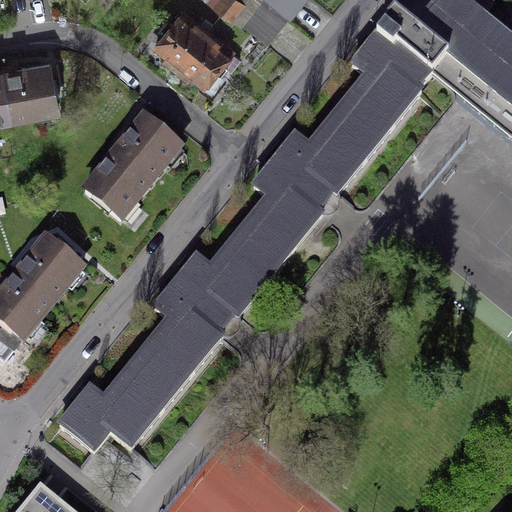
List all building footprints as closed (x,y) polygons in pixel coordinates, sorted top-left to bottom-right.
[(511,41),(484,18),(488,13),(491,8),(493,2),(492,0),(404,0),(378,32),(380,34),(353,68),(366,79),(309,149),(295,138),(254,189),(268,200),(211,270),(197,259),(155,310),(169,322),(104,402),(90,390),(60,427),(94,455),(110,435),(131,452),(224,338),(221,335),(235,318),(238,321),(323,216),(320,213),(333,197),(336,200),(422,95),(418,93),(432,76),(511,140),(511,41)] [(222,13),(233,0),(220,0),(214,7),(222,13)] [(233,0),(222,13),(230,20),(246,0),(233,0)] [(266,44),(286,18),(263,0),(262,0),(242,25),(266,44)] [(301,0),(263,0),(286,18),(301,0)] [(164,60),(176,70),(207,33),(183,13),(173,25),(170,23),(168,26),(165,29),(168,32),(157,45),(168,55),(164,60)] [(203,84),(199,89),(212,99),(227,80),(220,74),(223,71),(226,67),(221,63),(230,52),(207,33),(176,70),(188,79),(192,74),(203,84)] [(26,69),(3,73),(11,117),(58,109),(50,64),(26,69)] [(0,73),(0,119),(11,117),(3,73),(0,73)] [(180,148),(145,120),(85,194),(120,222),(150,185),(180,148)] [(47,240),(17,277),(52,305),(67,287),(82,269),(47,240)] [(17,277),(0,297),(0,324),(4,328),(0,333),(0,357),(4,361),(12,351),(14,353),(22,342),(37,324),(52,305),(17,277)] [(70,511),(56,500),(40,487),(19,511),(70,511)]
